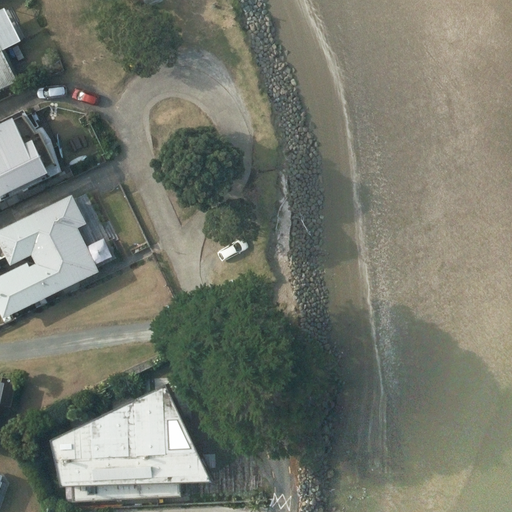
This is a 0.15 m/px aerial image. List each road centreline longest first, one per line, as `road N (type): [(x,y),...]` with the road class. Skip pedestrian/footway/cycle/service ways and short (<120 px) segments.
road 1 (residential): [(186,253),(136,142),(133,121),(144,89),(189,81),(230,117),(235,158),(219,202)]
road 2 (residential): [(278,511),(282,478),(273,435),(186,253)]
